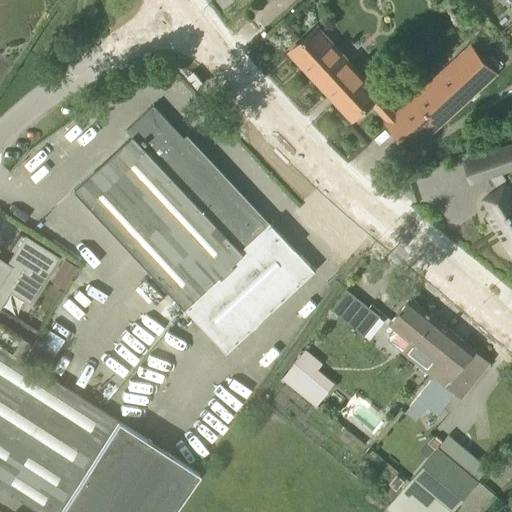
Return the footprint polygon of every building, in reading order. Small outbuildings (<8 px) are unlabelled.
[(411,148),(495,72),(471,46),(396,116),(377,96),(378,95),(316,27),(291,51),(353,118),(372,101),(390,120),(388,123),(411,148)] [(226,353),(315,270),(270,222),(267,225),(154,104),(127,130),(133,135),(75,189),(88,204),(226,353)] [(511,144),(480,155),(481,157),(485,156),(491,172),(487,174),(487,176),(488,176),(497,189),(485,197),(493,209),(493,210),(487,214),(511,253),(511,185),(509,181),(509,182),(502,171),(511,167),(511,144)] [(0,259),(0,320),(30,340),(37,330),(19,318),(18,319),(0,308),(0,306),(10,290),(28,301),(56,256),(41,246),(24,236),(7,263),(0,259)] [(64,287),(75,264),(61,258),(51,281),(64,287)] [(348,321),(363,304),(346,290),(331,306),(348,321)] [(400,350),(426,371),(433,363),(439,368),(463,340),(410,297),(397,312),(388,323),(393,328),(390,332),(390,334),(391,340),(390,341),(400,349),(400,350)] [(0,487),(38,511),(170,511),(198,472),(118,420),(20,357),(31,341),(30,340),(0,320),(0,487)] [(29,348),(51,359),(63,337),(41,326),(29,348)] [(433,363),(426,371),(461,398),(490,362),(463,340),(439,368),(433,363)] [(312,397),(328,377),(318,369),(323,363),(306,349),(285,375),(312,397)] [(409,480),(446,511),(449,511),(478,479),(439,446),(409,480)] [(346,450),(338,459),(347,466),(354,457),(346,450)]
